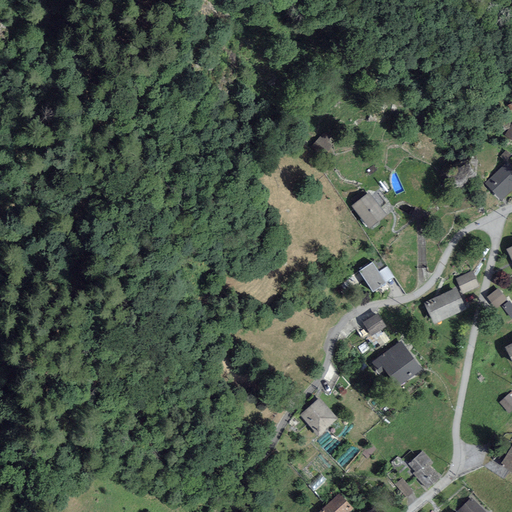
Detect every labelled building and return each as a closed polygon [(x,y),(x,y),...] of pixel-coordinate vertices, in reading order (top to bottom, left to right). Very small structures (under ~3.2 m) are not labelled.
[(330,143),(322,136),(314,145),(322,152),(330,143)] [(511,165),(508,161),(484,183),(500,200),(511,189),(511,165)] [(370,193),(352,206),(368,229),(386,215),(370,193)] [(358,271),(373,292),(386,282),(385,282),(379,271),(372,262),(358,271)] [(393,277),(387,267),(379,271),(385,282),(393,277)] [(471,271),(456,278),(463,294),(478,286),(471,271)] [(456,288),(423,303),(433,324),(466,308),(456,288)] [(506,299),(498,288),(486,297),(495,308),(506,299)] [(511,303),(510,300),(502,307),(511,319),(511,303)] [(386,327),(378,314),(364,321),(371,335),(386,327)] [(401,342),(377,359),(397,386),(421,369),(401,342)] [(511,410),(511,397),(510,394),(499,402),(508,413),(511,410)] [(319,399),(300,414),(317,435),(337,419),(319,399)] [(376,449),(371,443),(361,453),(367,458),(376,449)] [(511,445),(501,464),(511,471),(511,445)] [(428,489),(442,476),(429,465),(432,462),(423,451),(408,465),(415,472),(413,473),(428,489)] [(407,498),(414,492),(402,479),(395,485),(407,498)] [(339,494),(319,511),(349,511),(353,509),(339,494)] [(485,511),(472,497),(458,510),(459,511),(485,511)]
